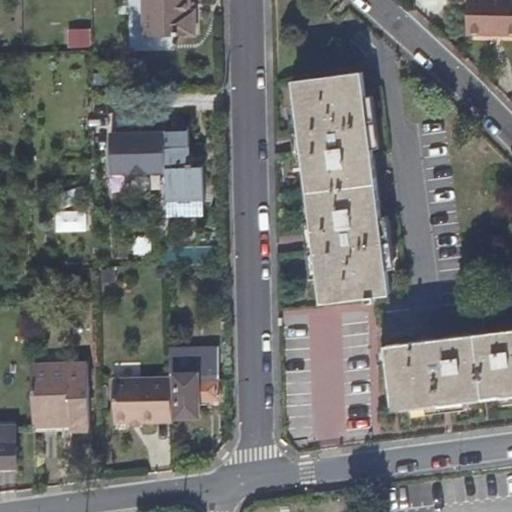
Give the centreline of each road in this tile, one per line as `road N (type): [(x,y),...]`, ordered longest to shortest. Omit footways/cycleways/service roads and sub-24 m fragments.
road 1 (residential): [(246,0),(256,482)]
road 2 (residential): [(256,482),(511,449)]
road 3 (residential): [(24,511),(220,486)]
road 4 (residential): [(511,129),(370,0)]
